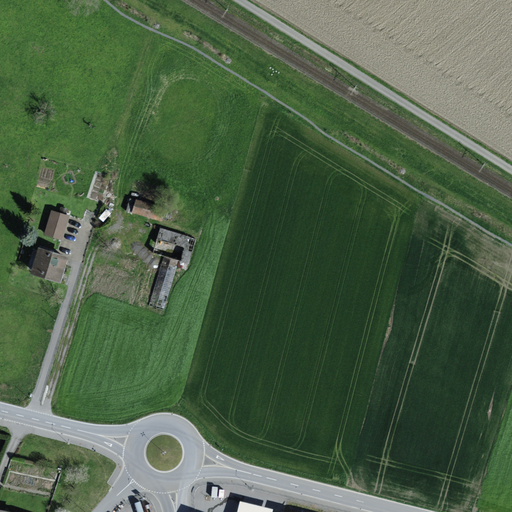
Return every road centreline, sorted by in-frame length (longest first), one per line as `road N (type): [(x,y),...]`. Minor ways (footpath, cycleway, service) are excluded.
road 1 (unclassified): [(511,171),(239,0)]
road 2 (tertiary): [(239,470),(405,511)]
